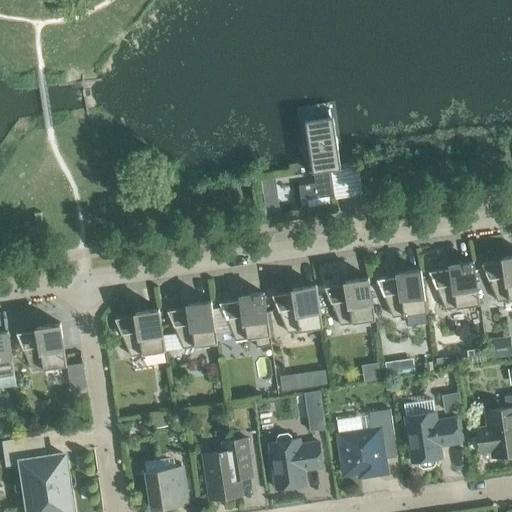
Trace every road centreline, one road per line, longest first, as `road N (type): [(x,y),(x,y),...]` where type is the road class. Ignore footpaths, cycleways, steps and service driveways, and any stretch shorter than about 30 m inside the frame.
road 1 (residential): [(86,283),(511,218)]
road 2 (residential): [(119,511),(86,283)]
road 3 (residential): [(511,486),(357,509)]
